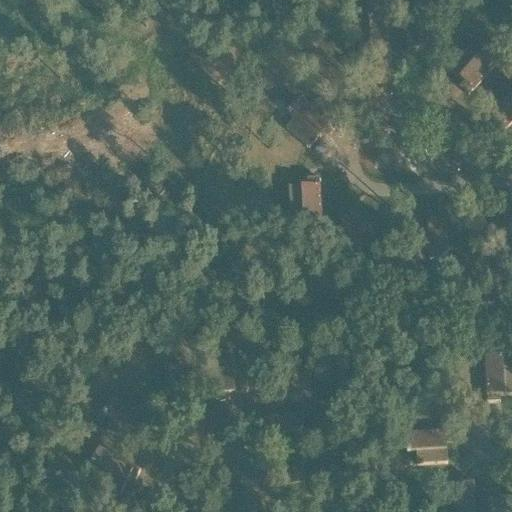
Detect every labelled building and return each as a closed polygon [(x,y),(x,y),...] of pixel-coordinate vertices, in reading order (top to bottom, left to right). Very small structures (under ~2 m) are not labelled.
[(427,57),(439,56),(436,11),(418,13),(418,19),(406,20),(408,49),(426,47),(427,57)] [(390,64),(389,19),(371,20),(371,29),(358,30),(359,59),(378,59),(378,64),(390,64)] [(480,57),(471,49),(451,71),(463,83),(458,89),(468,98),(499,63),(485,51),(480,57)] [(353,81),(319,53),(307,66),(315,72),(306,83),(329,102),(341,87),(345,90),(353,81)] [(503,135),(511,123),(511,93),(504,87),(484,109),(498,121),(493,126),(503,135)] [(335,131),(301,102),(290,115),(297,121),(288,131),(310,151),(323,137),(327,140),(335,131)] [(301,224),(319,223),(318,179),(305,179),(306,185),(286,185),(287,215),(301,215),(301,224)] [(340,210),(342,254),(360,254),(360,245),(373,244),(372,214),(353,215),(353,209),(340,210)] [(429,217),(432,261),(449,260),(448,253),(463,252),(460,220),(441,221),(441,216),(429,217)] [(497,218),(500,266),(511,264),(511,223),(510,224),(509,217),(497,218)] [(215,358),(221,405),(231,403),(230,395),(249,392),(246,364),(236,365),(235,356),(215,358)] [(485,357),(488,405),(501,404),(500,398),(511,397),(511,365),(505,366),(505,356),(485,357)] [(164,366),(169,415),(183,414),(182,407),(201,405),(198,372),(184,374),(183,364),(164,366)] [(146,439),(154,425),(111,400),(101,415),(111,421),(105,431),(134,448),(141,436),(146,439)] [(305,435),(302,416),(256,422),(257,436),(263,435),(265,451),(296,447),(295,436),(305,435)] [(419,457),(420,470),(450,467),(447,444),(454,443),(453,433),(399,438),(401,459),(419,457)] [(137,490),(145,475),(97,448),(88,464),(103,472),(97,483),(125,499),(132,487),(137,490)] [(332,480),(329,465),(291,470),(295,499),(324,495),(322,481),(332,480)] [(488,511),(488,491),(475,491),(475,488),(457,488),(456,511),(488,511)] [(488,491),(488,511),(511,511),(511,497),(499,498),(499,491),(488,491)]
